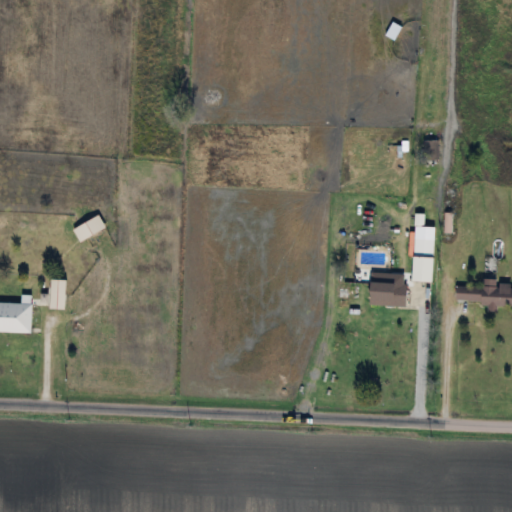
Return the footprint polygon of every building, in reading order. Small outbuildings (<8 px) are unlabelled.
[(392,42),(400,27),(390,21),(382,36),(392,42)] [(422,162),(437,162),(437,141),(422,141),(422,162)] [(71,229),(78,242),(103,228),(97,215),(71,229)] [(432,256),(432,238),(411,238),(411,256),(432,256)] [(48,310),(64,310),(64,280),(48,280),(48,310)] [(454,286),(453,304),(511,306),(511,283),(480,282),(480,288),(454,286)] [(405,284),(367,283),(366,305),(404,307),(405,284)] [(30,304),(0,302),(0,332),(29,334),(30,304)]
